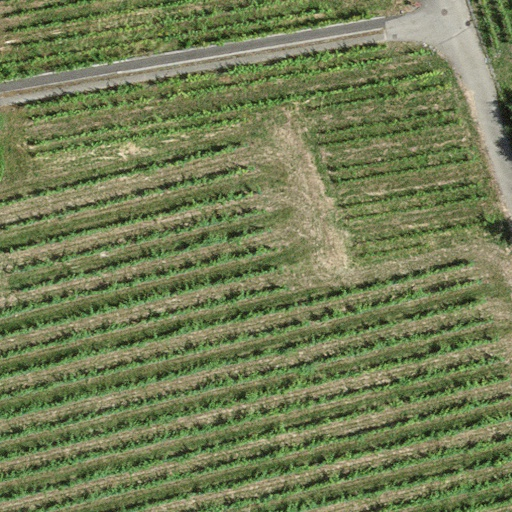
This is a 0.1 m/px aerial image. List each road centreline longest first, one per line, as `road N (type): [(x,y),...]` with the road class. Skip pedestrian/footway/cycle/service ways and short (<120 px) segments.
road 1 (unknown): [(456,32),(0,99)]
road 2 (residential): [(511,198),(445,0)]
